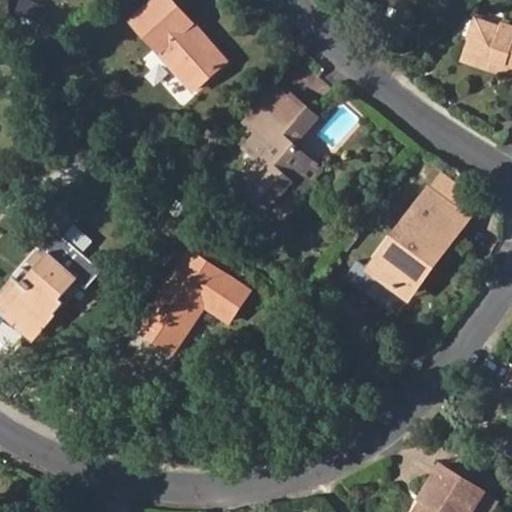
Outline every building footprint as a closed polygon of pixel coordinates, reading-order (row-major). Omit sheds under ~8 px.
[(174,0),(154,0),(129,22),(194,95),(230,63),(174,0)] [(505,57),(503,63),(511,66),(511,22),(501,19),(499,24),(481,19),(476,33),(473,33),(465,59),(489,67),(495,53),(505,57)] [(500,71),(503,63),(505,57),(495,53),(489,67),(500,71)] [(296,94),(253,143),(267,155),(262,160),(244,181),(273,208),(296,182),(315,160),(298,145),(288,137),(313,108),(296,94)] [(323,117),(313,108),(288,137),(298,145),(323,117)] [(267,155),(253,143),(249,148),(262,160),(267,155)] [(327,171),(315,160),(296,182),(308,193),(327,171)] [(432,259),(439,264),(474,218),(433,187),(374,267),(407,292),(432,259)] [(27,286),(66,242),(55,233),(16,277),(21,281),(27,286)] [(2,303),(42,338),(69,308),(65,303),(83,284),(91,291),(105,276),(66,242),(27,286),(21,281),(2,303)] [(138,329),(178,357),(210,311),(229,323),(250,293),(191,252),(138,329)] [(414,297),(439,264),(432,259),(407,292),(414,297)] [(0,316),(35,346),(42,338),(2,303),(0,304),(0,316)] [(477,511),(481,507),(437,477),(415,508),(420,511),(477,511)]
